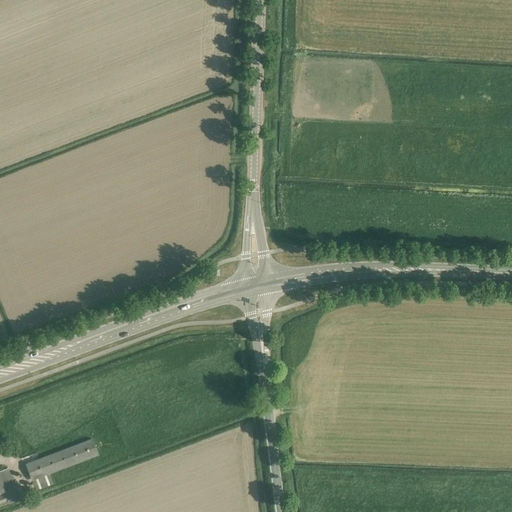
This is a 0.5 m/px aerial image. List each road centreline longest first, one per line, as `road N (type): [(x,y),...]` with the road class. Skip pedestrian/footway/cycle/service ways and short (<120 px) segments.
road 1 (secondary): [(0,379),(248,294)]
road 2 (secondary): [(247,281),(0,366)]
road 3 (secondary): [(484,272),(386,264),(263,277)]
road 4 (secondary): [(264,291),(332,278),(484,272)]
road 5 (secondary): [(252,192),(259,0)]
road 6 (tertiary): [(281,511),(266,387)]
